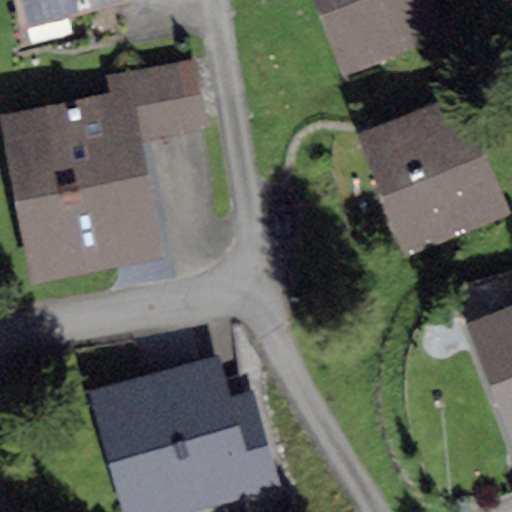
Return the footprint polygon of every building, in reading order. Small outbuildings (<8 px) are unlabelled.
[(14,0),(20,26),(140,0),(14,0)] [(319,0),(350,77),(435,43),(418,0),(319,0)] [(1,112),(32,280),(167,255),(146,141),(210,129),(197,59),(106,76),(109,92),(1,112)] [(366,141),(406,256),(495,225),(454,110),(366,141)] [(511,317),(490,326),(511,380),(511,317)] [(100,391),(130,504),(269,467),(246,380),(229,384),(222,359),(100,391)]
